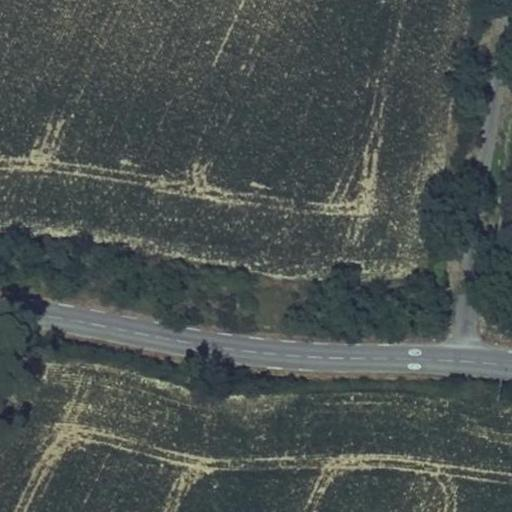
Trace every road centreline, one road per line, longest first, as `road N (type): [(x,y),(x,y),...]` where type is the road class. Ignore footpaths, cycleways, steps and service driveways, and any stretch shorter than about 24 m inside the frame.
road 1 (tertiary): [(0,313),(265,355),(461,360)]
road 2 (unclassified): [(461,360),(511,24)]
